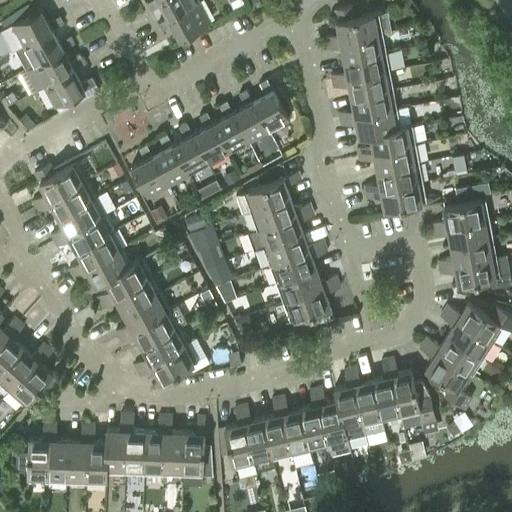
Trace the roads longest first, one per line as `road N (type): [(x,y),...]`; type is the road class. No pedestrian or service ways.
road 1 (residential): [(300,14),(322,137),(311,154),(348,255),(416,241),(426,294),(397,335),(328,352),(308,366),(194,392),(115,390)]
road 2 (residential): [(144,81),(168,85),(300,14)]
road 3 (residential): [(115,390),(18,254)]
road 4 (residential): [(0,163),(144,81)]
